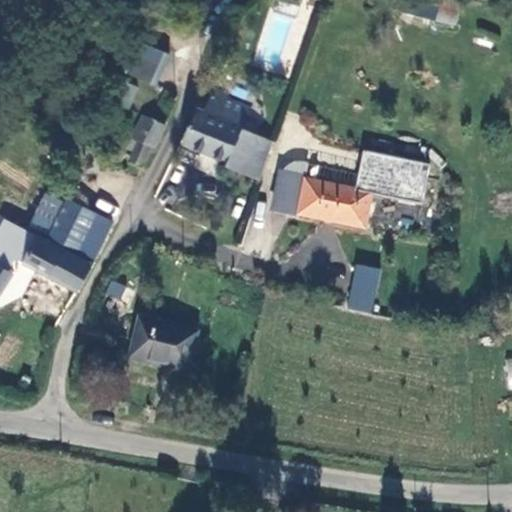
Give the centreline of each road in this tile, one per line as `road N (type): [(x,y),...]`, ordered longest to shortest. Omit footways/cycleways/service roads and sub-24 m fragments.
road 1 (unclassified): [(40,422),(450,489),(511,490)]
road 2 (unclassified): [(40,422),(61,333),(164,144),(210,0)]
